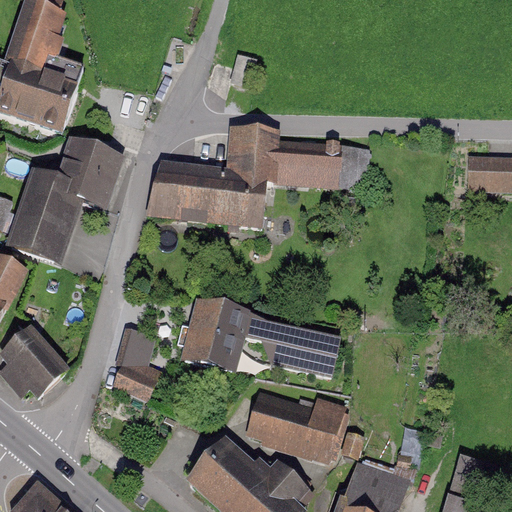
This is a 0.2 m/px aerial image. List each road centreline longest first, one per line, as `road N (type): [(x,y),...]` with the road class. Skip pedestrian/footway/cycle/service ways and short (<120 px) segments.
road 1 (residential): [(31,446),(54,442),(89,381),(134,217),(175,116)]
road 2 (residential): [(175,116),(511,129)]
road 3 (residential): [(175,116),(224,0)]
